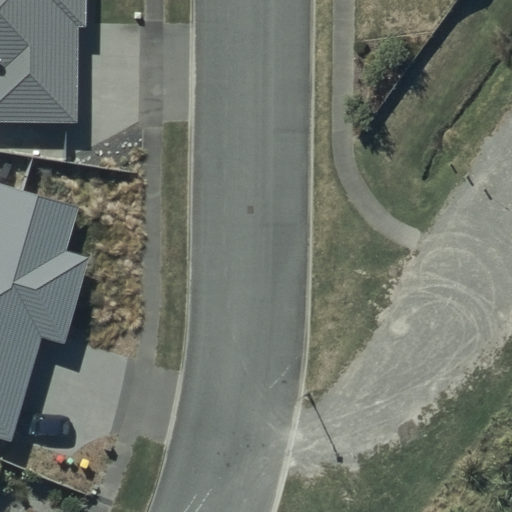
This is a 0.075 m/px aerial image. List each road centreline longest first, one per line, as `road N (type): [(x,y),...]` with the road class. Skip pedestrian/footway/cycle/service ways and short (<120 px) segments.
road 1 (residential): [(256,0),(254,236),(226,461)]
road 2 (track): [(226,461),(341,421),(511,228)]
